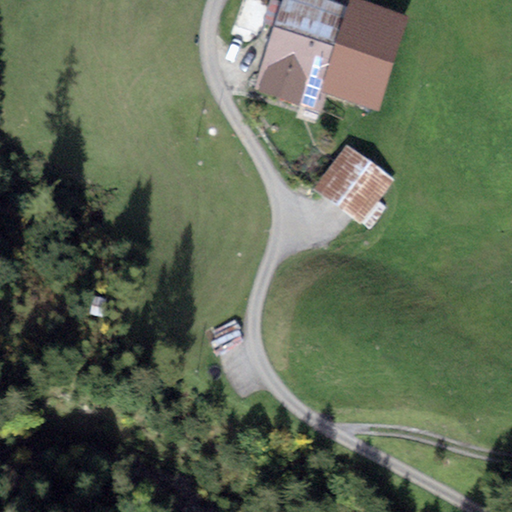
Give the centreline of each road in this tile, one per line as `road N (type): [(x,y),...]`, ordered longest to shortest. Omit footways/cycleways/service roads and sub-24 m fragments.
road 1 (unclassified): [(484,511),(350,441),(295,404),(269,374),(255,341),(254,308),(282,219),(214,76),(207,38),(214,0)]
road 2 (track): [(511,458),(393,431),(332,428)]
